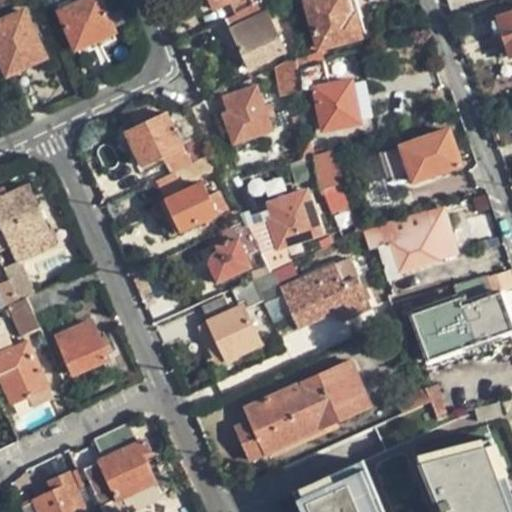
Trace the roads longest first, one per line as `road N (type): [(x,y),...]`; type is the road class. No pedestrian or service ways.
road 1 (residential): [(45,124),(225,511)]
road 2 (residential): [(428,0),(511,235)]
road 3 (residential): [(45,124),(156,68),(159,38),(145,0)]
road 4 (unknown): [(167,387),(0,477)]
